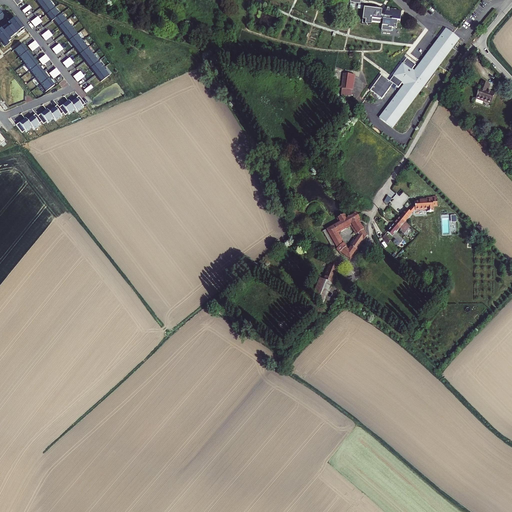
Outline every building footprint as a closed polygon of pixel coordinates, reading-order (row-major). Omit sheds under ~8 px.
[(47,0),(36,0),(35,1),(51,21),(53,20),(100,82),(109,76),(61,14),(59,15),(47,0)] [(29,6),(21,11),(24,14),(31,8),(29,6)] [(371,8),(364,8),(362,24),(371,25),(372,22),(380,23),(380,20),(383,20),(381,30),(392,32),(392,28),(396,28),(397,22),(400,22),(401,12),(391,11),(391,10),(385,9),(384,17),(383,16),(381,16),(382,10),(377,9),(378,7),(371,7),(371,8)] [(10,40),(9,39),(16,34),(17,35),(24,30),(14,17),(8,22),(7,21),(0,25),(0,28),(0,41),(3,46),(10,40)] [(37,17),(30,22),(34,28),(42,22),(37,17)] [(415,98),(420,92),(425,85),(459,39),(446,30),(439,39),(437,42),(414,72),(412,70),(415,65),(407,59),(390,82),(381,76),(370,91),(381,100),(393,84),(398,89),(402,83),(405,85),(379,119),(392,129),(410,106),(415,98)] [(48,31),(41,36),(45,42),(52,36),(48,31)] [(35,41),(28,46),(32,52),(39,46),(35,41)] [(22,44),(14,50),(46,92),(54,86),(22,44)] [(58,44),(51,50),(55,55),(63,50),(58,44)] [(45,55),(38,60),(42,65),(49,60),(45,55)] [(69,58),(62,64),(66,69),(73,63),(69,58)] [(56,68),(49,74),(53,79),(60,74),(56,68)] [(79,72),(72,77),(76,83),(84,77),(79,72)] [(354,76),(344,74),(342,89),(352,90),(354,76)] [(495,94),(491,93),(488,91),(490,85),(483,82),(476,99),(491,105),(495,94)] [(90,86),(83,91),(85,94),(92,89),(90,86)] [(78,97),(69,104),(74,110),(76,113),(82,108),(81,107),(84,104),(78,97)] [(69,104),(67,101),(59,108),(63,113),(65,116),(67,114),(68,115),(74,110),(69,104)] [(57,106),(48,112),(53,119),(55,122),(61,117),(60,115),(63,113),(59,108),(57,106)] [(48,112),(46,110),(37,117),(41,122),(43,124),(46,122),(47,124),(53,119),(48,112)] [(35,114),(26,121),(32,128),(33,130),(39,125),(38,124),(41,122),(37,117),(35,114)] [(26,121),(24,119),(16,125),(21,133),(24,131),(25,132),(32,128),(26,121)] [(401,217),(406,221),(415,210),(415,211),(427,210),(427,212),(429,212),(429,213),(431,213),(431,212),(434,212),(433,207),(438,207),(437,197),(433,197),(433,199),(426,199),(426,201),(420,201),(420,202),(415,202),(415,207),(413,207),(409,212),(407,210),(401,217)] [(356,213),(346,219),(344,215),(338,218),(340,222),(323,232),(333,249),(336,247),(337,249),(340,253),(340,252),(350,259),(367,235),(363,230),(364,230),(358,221),(360,219),(356,213)] [(393,227),(394,228),(396,226),(400,229),(401,227),(402,228),(401,230),(400,231),(402,233),(401,234),(403,236),(410,227),(408,225),(405,223),(406,221),(401,217),(393,227)] [(393,227),(387,233),(396,240),(394,243),(397,245),(399,245),(400,243),(403,240),(396,234),(400,229),(396,226),(394,228),(393,227)] [(329,265),(323,280),(323,281),(331,284),(330,285),(331,285),(331,286),(338,268),(329,265)] [(323,305),(331,285),(330,285),(331,284),(323,281),(323,280),(320,278),(311,300),(323,305)]
